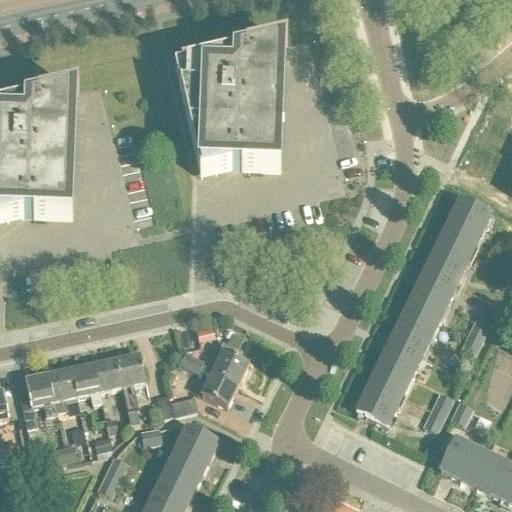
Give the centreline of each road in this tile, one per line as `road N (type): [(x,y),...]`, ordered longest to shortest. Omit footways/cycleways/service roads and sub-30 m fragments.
road 1 (residential): [(324,360),(221,309),(0,357)]
road 2 (residential): [(398,122),(398,216),(324,360)]
road 3 (residential): [(419,511),(282,451)]
road 4 (tertiary): [(0,31),(144,0)]
road 5 (residential): [(398,122),(449,106),(511,57)]
road 6 (residential): [(367,0),(398,122)]
